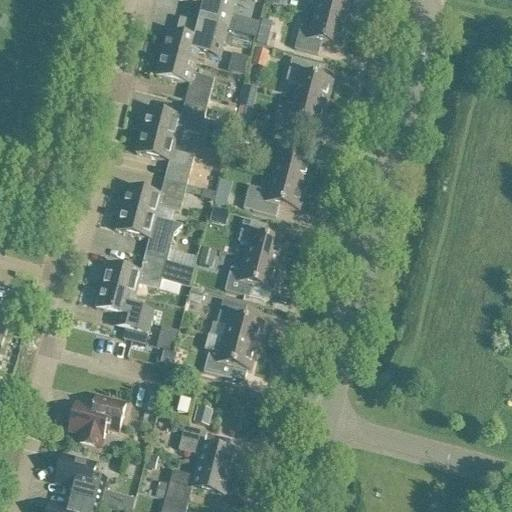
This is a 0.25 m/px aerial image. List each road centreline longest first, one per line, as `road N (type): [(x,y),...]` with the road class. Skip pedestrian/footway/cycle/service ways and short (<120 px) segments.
road 1 (unclassified): [(326,425),(428,35),(430,0)]
road 2 (residential): [(59,281),(84,232),(112,134),(110,72),(129,0)]
road 3 (residential): [(511,475),(326,425)]
road 4 (residential): [(14,511),(45,390),(46,354)]
